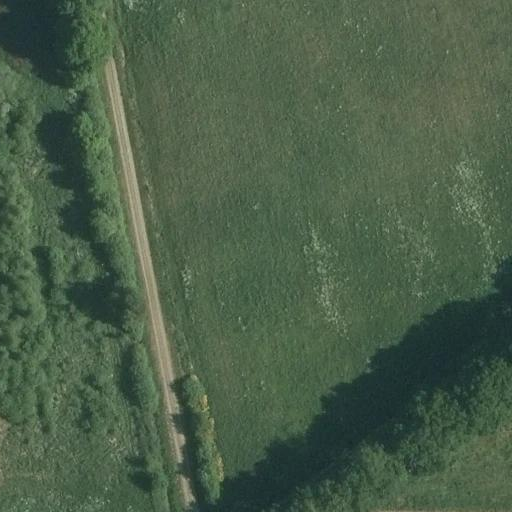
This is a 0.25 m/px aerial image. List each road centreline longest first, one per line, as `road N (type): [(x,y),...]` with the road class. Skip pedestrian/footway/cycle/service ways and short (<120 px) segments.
road 1 (track): [(97,0),(194,511)]
road 2 (track): [(269,511),(511,334)]
